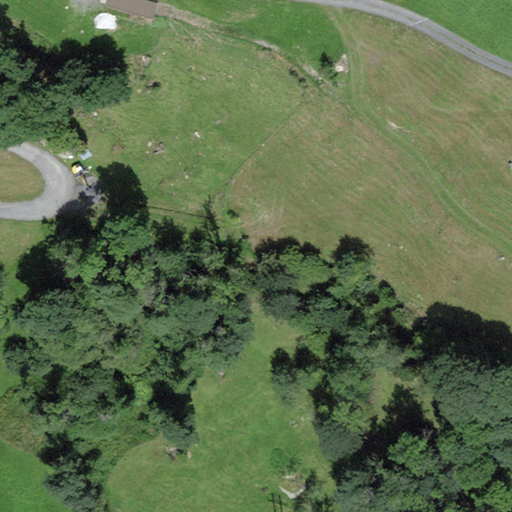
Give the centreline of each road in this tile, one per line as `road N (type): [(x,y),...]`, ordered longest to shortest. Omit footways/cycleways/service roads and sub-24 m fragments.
road 1 (track): [(511,70),(392,10),(337,0)]
road 2 (track): [(0,138),(44,160),(59,185),(51,205),(0,209)]
